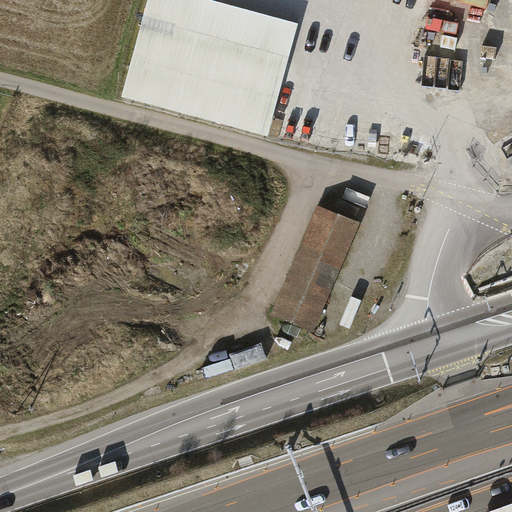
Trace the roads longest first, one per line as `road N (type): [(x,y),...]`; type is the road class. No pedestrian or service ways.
road 1 (secondary): [(0,496),(511,319)]
road 2 (track): [(0,79),(511,208)]
road 3 (track): [(0,437),(116,401),(195,357),(271,275),(319,163)]
road 4 (motorway): [(423,453),(232,511)]
road 5 (motorway): [(423,453),(288,511)]
